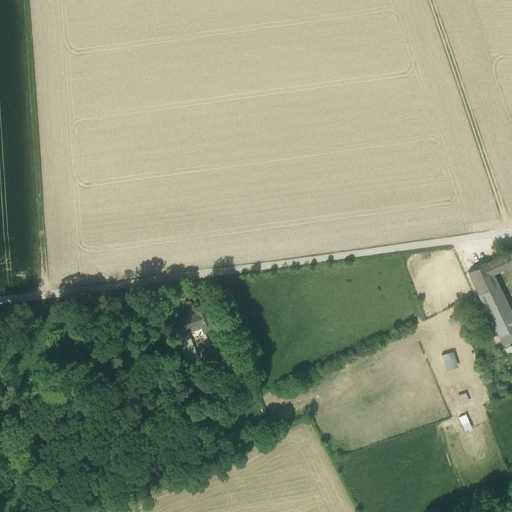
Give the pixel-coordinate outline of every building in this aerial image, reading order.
[(511,309),(510,310),(493,275),(511,265),(511,253),(511,251),(468,272),(498,337),(511,330),(511,309)] [(179,321),(183,331),(186,330),(200,324),(202,327),(204,332),(212,328),(203,305),(194,308),(196,314),(179,321)] [(172,323),(176,334),(183,331),(179,321),(172,323)] [(418,343),(426,341),(423,329),(415,331),(418,343)] [(188,333),(186,330),(183,331),(176,334),(183,351),(184,355),(187,362),(198,358),(188,333)] [(445,369),(456,367),(453,350),(441,353),(445,369)] [(225,372),(231,389),(242,385),(236,368),(225,372)] [(486,385),(478,386),(480,404),(488,403),(486,385)] [(464,412),(457,415),(464,431),(471,428),(464,412)]
